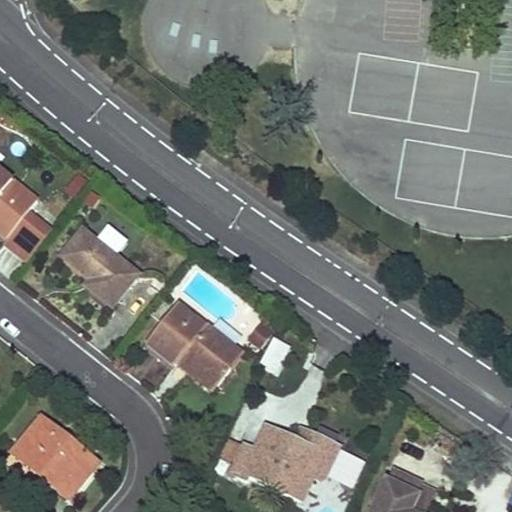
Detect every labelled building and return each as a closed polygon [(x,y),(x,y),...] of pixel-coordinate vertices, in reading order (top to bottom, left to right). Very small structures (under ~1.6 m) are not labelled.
[(5,246),(29,264),(52,235),(28,216),(38,205),(0,175),(0,236),(8,243),(5,246)] [(83,236),(64,260),(88,279),(91,275),(96,280),(88,290),(113,310),(138,279),(83,236)] [(178,309),(147,346),(176,369),(182,362),(218,390),(231,375),(225,370),(237,354),(205,328),(204,330),(178,309)] [(260,325),(246,343),(259,352),(273,334),(260,325)] [(281,375),(290,344),(270,339),(262,370),(281,375)] [(147,346),(143,352),(172,375),(176,369),(147,346)] [(237,354),(225,370),(231,375),(243,360),(237,354)] [(182,362),(176,369),(212,398),(218,390),(182,362)] [(231,375),(218,390),(222,393),(234,378),(231,375)] [(42,422),(32,435),(36,438),(47,425),(42,422)] [(32,435),(12,458),(69,504),(98,468),(70,445),(66,450),(57,443),(62,438),(47,425),(36,438),(32,435)] [(303,428),(295,444),(304,448),(309,437),(338,451),(330,469),(322,465),(312,486),(319,489),(330,486),(347,449),(303,428)] [(267,431),(264,437),(301,454),(304,448),(295,444),(267,431)] [(301,454),(264,437),(256,455),(246,450),(233,477),(248,484),(250,479),(304,504),(312,486),(322,465),(330,469),(338,451),(309,437),(304,448),(301,454)] [(411,511),(423,488),(392,474),(378,503),(383,505),(379,511),(373,511),(374,511),(373,511),(411,511)] [(428,511),(436,495),(423,488),(411,511),(428,511)] [(379,511),(383,505),(378,503),(374,511),(373,511),(379,511)]
